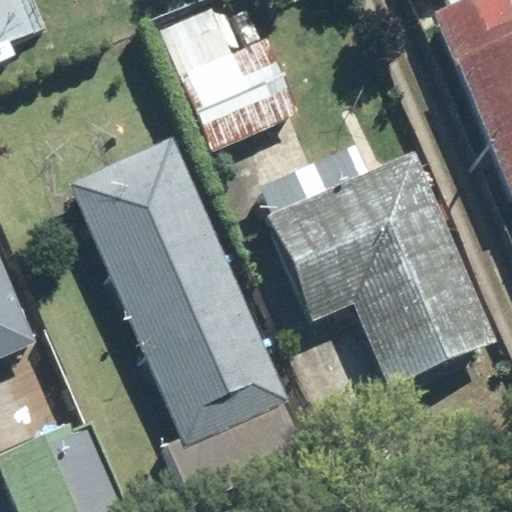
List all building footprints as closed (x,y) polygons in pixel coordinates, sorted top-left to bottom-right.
[(487,2),(416,29),(491,221),(511,213),(511,31),(501,36),(487,2)] [(203,22),(148,44),(195,163),(288,127),(257,49),(219,64),(203,22)] [(165,150),(54,195),(183,511),(196,511),(297,472),(165,150)] [(474,366),(392,168),(247,226),(293,337),(340,318),(376,406),(474,366)] [(0,371),(18,364),(0,320),(0,371)] [(103,511),(72,435),(0,464),(0,511),(103,511)]
